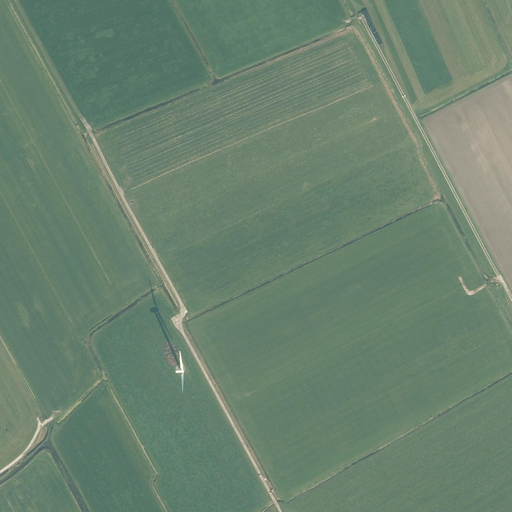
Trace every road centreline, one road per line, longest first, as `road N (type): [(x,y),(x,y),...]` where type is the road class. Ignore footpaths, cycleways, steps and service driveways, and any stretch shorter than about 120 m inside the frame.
road 1 (track): [(280,511),(177,323),(183,310),(87,128)]
road 2 (track): [(511,299),(361,16),(350,20)]
